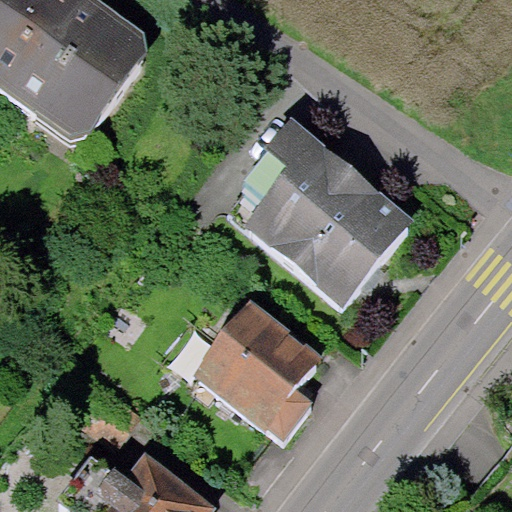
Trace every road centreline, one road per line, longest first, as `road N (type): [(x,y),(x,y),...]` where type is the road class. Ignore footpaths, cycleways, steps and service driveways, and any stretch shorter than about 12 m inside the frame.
road 1 (residential): [(198,0),(511,212)]
road 2 (secondary): [(511,277),(326,511)]
